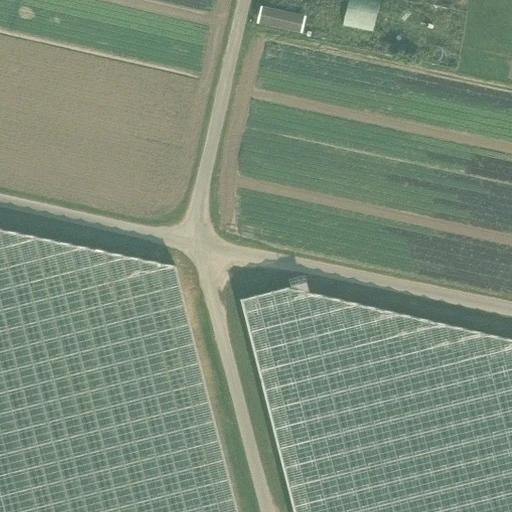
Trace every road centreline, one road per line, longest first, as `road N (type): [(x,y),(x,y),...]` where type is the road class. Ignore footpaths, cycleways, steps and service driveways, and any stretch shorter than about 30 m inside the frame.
road 1 (unclassified): [(511,310),(200,249)]
road 2 (unclassified): [(200,249),(267,511)]
road 3 (track): [(200,249),(199,213),(248,0)]
road 4 (unclassified): [(200,249),(0,203)]
